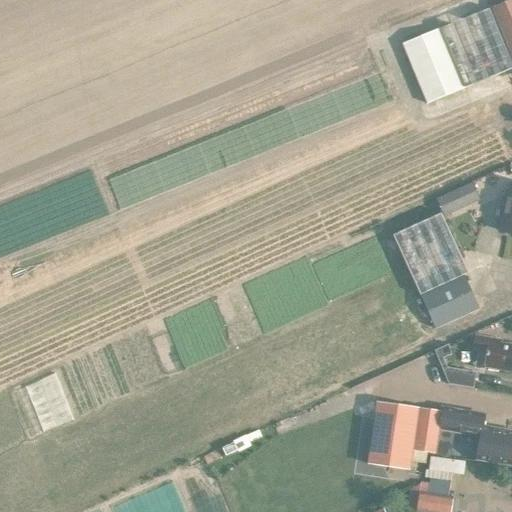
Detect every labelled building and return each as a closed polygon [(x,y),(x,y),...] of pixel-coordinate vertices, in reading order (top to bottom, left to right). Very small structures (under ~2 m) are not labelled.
[(511,0),(507,0),(490,7),(497,24),(511,18),(511,0)] [(426,103),(511,67),(488,8),(401,43),(426,103)] [(511,61),(511,18),(497,24),(511,61)] [(440,196),(448,214),(482,198),(474,180),(440,196)] [(511,184),(509,184),(499,231),(511,233),(511,184)] [(419,295),(463,275),(467,273),(440,213),(391,235),(419,295)] [(478,308),(463,275),(419,295),(434,328),(478,308)] [(483,366),(487,367),(487,369),(497,371),(497,369),(511,371),(511,345),(500,343),(501,340),(474,336),(472,349),(486,352),(483,366)] [(438,360),(451,354),(447,344),(434,350),(438,360)] [(472,388),(475,372),(440,366),(447,384),(472,388)] [(440,411),(376,402),(366,464),(408,470),(411,450),(435,453),(438,429),(441,407),(440,407),(440,411)] [(441,407),(438,429),(479,436),(475,459),(511,465),(511,456),(511,431),(482,426),(484,415),(456,410),(441,407)] [(248,442),(245,436),(245,435),(232,441),(233,443),(222,448),(225,455),(236,450),(237,452),(250,446),(248,442)] [(416,511),(419,492),(419,490),(447,495),(451,472),(467,475),(468,464),(432,458),(428,483),(419,481),(419,483),(408,491),(404,510),(416,511)] [(416,511),(450,511),(453,496),(447,495),(419,490),(419,492),(416,511)]
